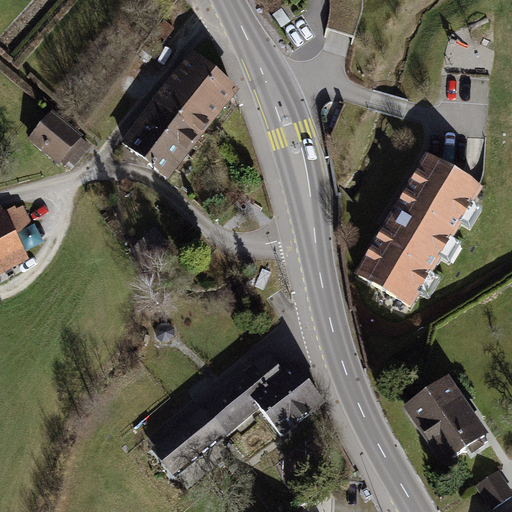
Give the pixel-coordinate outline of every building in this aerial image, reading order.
[(192,58),(120,148),(168,186),(240,96),(192,58)] [(63,171),(88,140),(56,114),(31,145),(63,171)] [(430,161),(357,277),(414,313),(487,197),(430,161)] [(1,215),(0,215),(0,269),(23,258),(1,215)] [(155,230),(133,252),(152,272),(175,250),(155,230)] [(267,360),(153,447),(172,472),(258,407),(280,436),(322,405),(291,363),(277,374),(267,360)] [(447,378),(402,407),(439,464),(484,435),(447,378)] [(476,488),(486,509),(511,495),(511,473),(510,471),(476,488)]
